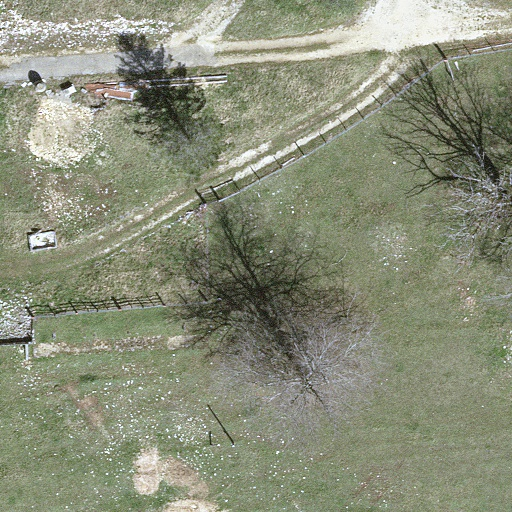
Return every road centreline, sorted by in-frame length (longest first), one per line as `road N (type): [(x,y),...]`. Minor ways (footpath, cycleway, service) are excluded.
road 1 (track): [(351,49),(0,76)]
road 2 (track): [(511,24),(351,49)]
